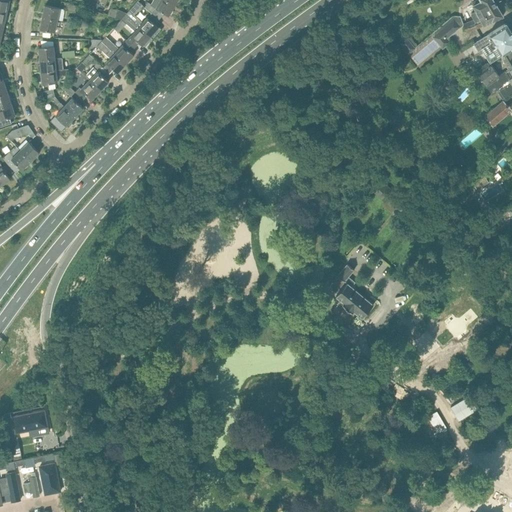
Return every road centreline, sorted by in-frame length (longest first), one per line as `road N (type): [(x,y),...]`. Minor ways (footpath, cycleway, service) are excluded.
road 1 (motorway): [(74,227),(213,89),(331,0)]
road 2 (motorway): [(297,0),(197,76),(99,169)]
road 3 (residential): [(66,156),(170,46),(201,0)]
road 4 (residential): [(87,511),(46,339)]
road 5 (residential): [(66,156),(29,107),(20,45),(26,0)]
road 6 (motorway): [(99,169),(0,288)]
road 7 (motorway): [(0,324),(74,227)]
road 8 (motorway): [(99,169),(0,240)]
